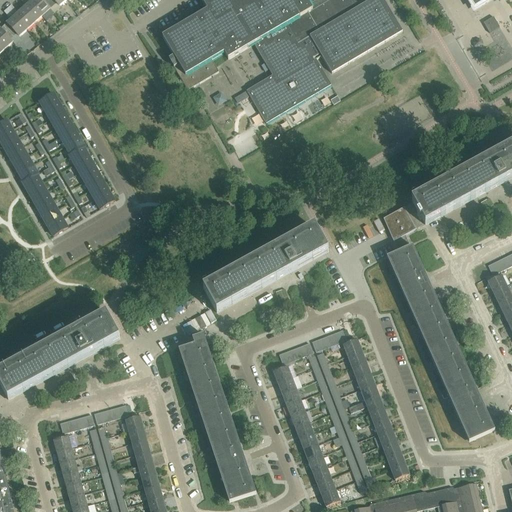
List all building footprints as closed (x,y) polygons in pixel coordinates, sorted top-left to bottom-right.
[(33,0),(30,3),(42,17),(50,9),(41,0),(33,0)] [(66,0),(41,0),(50,9),(53,13),(66,0)] [(200,0),(207,11),(162,37),(174,57),(169,60),(187,91),(218,73),(211,61),(224,54),(228,60),(254,45),(272,77),(246,92),(266,125),(331,86),(316,61),(322,57),(332,74),(402,33),(383,0),(371,0),(359,8),(354,0),(317,0),(309,5),(306,0),(200,0)] [(469,0),(474,8),(488,0),(469,0)] [(30,3),(22,10),(34,24),(42,17),(30,3)] [(8,9),(13,14),(16,11),(11,6),(8,9)] [(4,12),(9,18),(13,14),(8,9),(4,12)] [(22,10),(15,17),(27,30),(34,24),(22,10)] [(7,24),(0,30),(10,40),(16,34),(19,38),(19,37),(24,43),(31,36),(27,31),(27,30),(15,17),(7,24)] [(493,18),(483,24),(489,34),(500,28),(493,18)] [(0,29),(0,45),(4,50),(12,43),(10,40),(0,30),(0,29)] [(54,95),(40,103),(40,104),(45,113),(59,104),(54,95)] [(59,104),(45,113),(50,121),(65,113),(59,104)] [(65,113),(50,121),(55,130),(70,122),(65,113)] [(7,122),(0,126),(0,138),(13,131),(8,123),(7,122)] [(70,122),(55,130),(60,139),(75,131),(70,122)] [(13,131),(0,138),(0,142),(3,148),(18,140),(13,131)] [(75,131),(60,139),(65,148),(80,140),(75,131)] [(18,140),(3,148),(8,157),(23,149),(18,140)] [(80,140),(65,148),(70,156),(70,157),(84,149),(85,149),(80,140)] [(23,149),(8,157),(14,166),(28,158),(23,149)] [(70,156),(69,157),(74,166),(89,158),(84,149),(70,157),(70,156)] [(410,245),(405,236),(511,177),(511,149),(383,219),(397,251),(410,245)] [(28,158),(14,166),(19,175),(33,167),(28,158)] [(89,158),(74,166),(80,175),(94,167),(89,158)] [(33,167),(19,175),(23,183),(24,184),(37,176),(38,176),(33,167)] [(94,167),(80,175),(85,184),(99,175),(94,167)] [(99,175),(85,184),(90,193),(104,184),(99,175)] [(23,183),(22,184),(28,193),(42,185),(37,176),(24,184),(23,183)] [(104,184),(90,193),(95,201),(109,193),(104,184)] [(42,185),(28,193),(33,202),(47,194),(42,185)] [(109,193),(95,201),(100,211),(115,202),(109,193)] [(47,194),(33,202),(38,211),(52,202),(47,194)] [(52,202),(38,211),(43,220),(57,211),(52,202)] [(57,211),(43,220),(48,228),(62,220),(57,211)] [(62,220),(48,228),(53,238),(68,229),(67,229),(62,220)] [(204,291),(215,313),(326,252),(315,230),(204,291)] [(416,322),(470,443),(493,433),(411,248),(388,258),(416,322)] [(502,260),(507,270),(511,267),(507,258),(502,260)] [(498,262),(503,272),(507,270),(502,260),(498,262)] [(493,265),(498,275),(503,272),(498,262),(493,265)] [(493,265),(488,267),(493,277),(498,275),(493,265)] [(494,280),(488,283),(493,294),(507,287),(502,276),(494,280)] [(511,298),(511,297),(507,287),(493,294),(498,305),(511,298)] [(511,298),(498,305),(503,316),(511,311),(511,298)] [(511,311),(503,316),(509,327),(511,324),(511,311)] [(0,375),(0,386),(8,400),(119,339),(107,318),(0,375)] [(342,332),(337,334),(341,344),(346,342),(342,332)] [(332,336),(336,346),(341,344),(337,334),(332,336)] [(327,338),(331,348),(336,346),(332,336),(327,338)] [(194,346),(180,350),(231,504),(254,496),(201,337),(192,340),(194,346)] [(322,340),(326,349),(331,348),(327,338),(322,340)] [(317,341),(321,351),(326,349),(322,340),(317,341)] [(343,346),(347,358),(362,352),(357,340),(347,344),(343,346)] [(312,344),(316,353),(321,351),(317,341),(312,344)] [(304,347),(308,357),(313,355),(309,345),(304,347)] [(299,349),(303,359),(308,357),(304,347),(299,349)] [(294,350),(298,361),(303,359),(299,349),(294,350)] [(289,352),(293,362),(298,361),(294,350),(289,352)] [(284,354),(288,364),(293,362),(289,352),(284,354)] [(347,358),(352,369),(366,363),(362,352),(347,358)] [(279,356),(283,366),(288,364),(284,354),(279,356)] [(314,358),(308,360),(311,368),(317,366),(314,358)] [(319,360),(322,368),(327,366),(324,358),(319,360)] [(352,369),(356,380),(370,375),(366,363),(352,369)] [(273,374),(278,385),(292,380),(288,368),(284,370),(273,374)] [(322,378),(319,369),(313,372),(316,380),(322,378)] [(323,371),(326,379),(332,377),(328,369),(323,371)] [(356,380),(360,391),(375,386),(370,375),(356,380)] [(296,391),(292,380),(278,385),(282,397),(296,391)] [(323,380),(317,383),(320,391),(326,389),(323,380)] [(327,382),(330,390),(336,388),(333,380),(327,382)] [(360,391),(364,403),(379,397),(375,386),(360,391)] [(301,402),(296,391),(282,397),(286,408),(301,402)] [(331,393),(335,401),(340,399),(337,391),(331,393)] [(327,392),(322,394),(325,402),(330,400),(327,392)] [(364,403),(369,414),(383,408),(379,397),(364,403)] [(301,402),(286,408),(291,419),(305,413),(301,402)] [(336,404),(339,413),(344,410),(341,402),(336,404)] [(331,403),(326,405),(329,413),(334,411),(331,403)] [(120,408),(123,419),(128,417),(126,407),(120,408)] [(369,414),(373,425),(387,419),(383,408),(369,414)] [(305,413),(291,419),(295,430),(309,425),(305,413)] [(340,415),(343,424),(349,421),(345,413),(340,415)] [(94,416),(97,426),(103,424),(100,414),(94,416)] [(336,414),(330,416),(333,424),(339,422),(336,414)] [(86,418),(89,428),(94,427),(91,416),(86,418)] [(126,422),(129,434),(144,430),(141,418),(129,421),(126,422)] [(373,425),(377,436),(392,431),(387,419),(373,425)] [(60,425),(63,435),(69,434),(66,423),(60,425)] [(344,426),(347,435),(353,433),(350,424),(344,426)] [(295,430),(299,441),(314,436),(309,425),(295,430)] [(340,425),(334,427),(338,435),(343,433),(340,425)] [(95,430),(89,432),(92,441),(98,439),(95,430)] [(129,434),(132,446),(147,442),(144,430),(129,434)] [(99,433),(101,442),(108,440),(105,431),(99,433)] [(377,436),(382,447),(396,442),(392,431),(377,436)] [(348,437),(352,446),(357,444),(354,435),(348,437)] [(299,441),(304,453),(318,447),(314,436),(299,441)] [(344,436),(339,438),(342,446),(347,444),(344,436)] [(64,439),(54,442),(57,454),(72,450),(69,438),(64,439)] [(132,446),(136,457),(150,453),(147,442),(132,446)] [(382,447),(386,459),(400,453),(396,442),(382,447)] [(99,443),(93,444),(95,453),(101,451),(99,443)] [(102,445),(104,453),(111,451),(108,443),(102,445)] [(353,449),(356,457),(361,455),(358,446),(353,449)] [(304,453),(308,464),(323,458),(318,447),(304,453)] [(348,447),(343,449),(346,458),(352,456),(348,447)] [(72,450),(57,454),(60,465),(75,461),(72,450)] [(136,457),(139,468),(139,469),(154,465),(150,453),(136,457)] [(386,459),(390,470),(404,464),(400,453),(386,459)] [(102,454),(96,456),(98,464),(104,463),(102,454)] [(105,456),(108,465),(114,463),(111,454),(105,456)] [(357,460),(360,468),(366,466),(362,457),(357,460)] [(308,464),(313,475),(327,469),(323,458),(308,464)] [(353,458),(347,460),(350,469),(356,467),(353,458)] [(0,511),(11,511),(0,460),(0,511)] [(75,461),(60,465),(63,477),(78,473),(75,461)] [(390,470),(395,482),(409,476),(404,464),(390,470)] [(140,472),(142,480),(157,476),(154,465),(139,469),(139,468),(133,470),(134,474),(140,472)] [(105,466),(99,467),(101,476),(107,474),(105,466)] [(108,468),(111,476),(117,474),(115,466),(108,468)] [(327,469),(313,475),(317,486),(331,480),(327,469)] [(357,469),(351,471),(355,480),(360,478),(357,469)] [(361,471),(364,479),(370,477),(367,469),(361,471)] [(78,473),(63,477),(67,488),(81,484),(78,473)] [(142,480),(145,492),(160,488),(157,476),(142,480)] [(108,477),(102,479),(104,487),(111,486),(108,477)] [(112,479),(114,488),(120,486),(118,477),(112,479)] [(331,480),(317,486),(321,497),(336,492),(331,480)] [(361,480),(356,482),(359,491),(364,489),(361,480)] [(366,482),(369,491),(374,489),(371,480),(366,482)] [(84,496),(81,484),(67,488),(70,500),(84,496)] [(482,511),(476,485),(458,490),(458,491),(453,492),(453,489),(427,495),(425,494),(370,506),(369,509),(354,511),(482,511)] [(145,492),(148,503),(163,499),(160,488),(145,492)] [(111,489),(105,490),(108,499),(114,497),(111,489)] [(115,491),(117,499),(123,497),(121,489),(115,491)] [(336,492),(321,497),(326,509),(340,503),(336,492)] [(84,496),(70,500),(73,511),(88,507),(84,496)] [(148,503),(150,511),(160,511),(166,511),(163,499),(148,503)] [(114,500),(108,502),(111,510),(117,509),(114,500)] [(118,502),(120,511),(127,509),(124,500),(118,502)]
